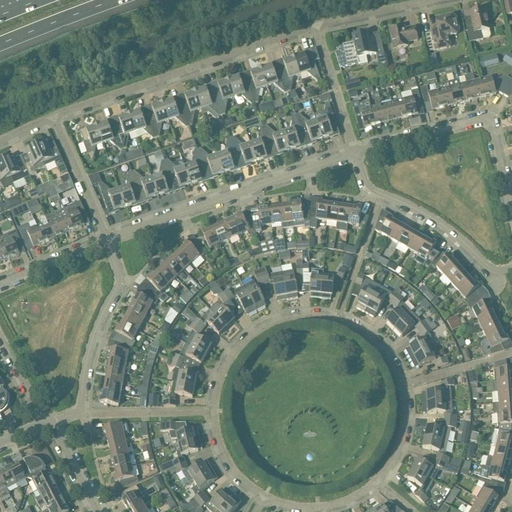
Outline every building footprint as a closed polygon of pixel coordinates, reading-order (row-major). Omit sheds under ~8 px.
[(511,15),(511,0),(503,2),(506,17),(511,15)] [(489,30),(485,10),(470,13),(474,29),(467,30),(470,43),(483,40),(481,32),(489,30)] [(456,19),(453,17),(439,19),(439,21),(438,23),(437,23),(439,32),(425,35),(429,52),(447,49),(444,38),(457,35),(459,32),(456,19)] [(404,30),(404,27),(390,30),(394,50),(408,47),(407,43),(418,40),(415,28),(404,30)] [(343,45),(343,48),(339,48),(340,53),(336,54),(340,68),(360,64),(360,66),(368,64),(366,57),(377,55),(377,57),(384,55),(382,43),(375,44),(373,37),(368,38),(368,35),(366,35),(366,34),(360,35),(360,36),(353,38),(354,43),(343,45)] [(305,55),(294,59),(300,76),(307,73),(318,83),(321,82),(311,51),(304,53),(305,55)] [(502,62),(511,66),(511,55),(507,52),(502,62)] [(499,65),(497,57),(483,60),(485,68),(499,65)] [(300,76),(294,59),(284,62),(283,60),(277,62),(288,93),(291,92),(294,78),(300,76)] [(272,67),(262,70),(267,87),(274,85),(285,94),(288,93),(277,62),(271,64),(272,67)] [(251,71),(244,74),(255,105),(258,104),(261,89),(267,87),(262,70),(251,74),(251,71)] [(255,105),(244,74),(238,76),(239,78),(229,82),(235,99),(241,96),(252,106),(255,105)] [(469,76),(475,100),(486,97),(481,80),(475,82),(473,75),(469,76)] [(465,103),(475,100),(469,76),(458,79),(459,80),(465,103)] [(492,77),(481,80),(486,97),(497,94),(496,92),(498,92),(504,95),(511,81),(511,79),(507,77),(493,81),(492,77)] [(454,105),(465,103),(459,80),(448,83),(454,105)] [(361,88),(359,81),(345,85),(347,92),(361,88)] [(218,83),(211,85),(222,116),(225,115),(228,101),(235,99),(229,82),(218,85),(218,83)] [(439,91),(444,108),(454,105),(448,83),(438,86),(440,91),(439,91)] [(222,116),(211,85),(205,87),(206,90),(196,93),(202,110),(208,108),(219,117),(222,116)] [(444,108),(439,91),(428,94),(427,87),(420,89),(424,105),(431,103),(433,111),(444,108)] [(403,100),(407,118),(418,115),(416,107),(422,106),(418,90),(401,95),(403,100)] [(356,91),(347,93),(349,99),(357,97),(356,91)] [(185,94),(179,97),(189,128),(192,127),(195,112),(202,110),(196,93),(186,97),(185,94)] [(173,101),(163,105),(169,122),(175,119),(186,129),(189,128),(179,97),(172,99),(173,101)] [(403,100),(392,103),(397,120),(407,118),(403,100)] [(261,112),(282,108),(281,101),(260,105),(261,112)] [(365,129),(376,126),(371,108),(370,103),(359,106),(359,109),(354,110),(358,124),(363,123),(365,129)] [(397,120),(392,103),(382,106),(386,123),(397,120)] [(323,120),(317,122),(323,139),(333,136),(334,138),(340,136),(329,104),(326,106),(323,120)] [(169,122),(163,105),(153,108),(152,106),(146,108),(157,139),(160,138),(162,124),(169,122)] [(371,108),(376,126),(386,123),(382,106),(371,108)] [(140,113),(130,116),(136,133),(143,131),(154,140),(157,139),(146,108),(139,110),(140,113)] [(299,115),(296,116),(307,147),(313,145),(312,143),(323,139),(317,122),(310,125),(299,115)] [(113,120),(124,151),(127,150),(129,135),(136,133),(130,116),(120,120),(119,117),(113,120)] [(290,131),(284,134),(290,151),(300,147),(301,149),(307,147),(296,116),(293,117),(290,131)] [(97,127),(103,144),(110,142),(121,152),(124,151),(113,120),(107,122),(107,124),(97,127)] [(290,151),(284,134),(277,136),(266,126),(263,128),(274,159),(280,156),(280,154),(290,151)] [(84,144),(77,146),(81,156),(87,154),(90,162),(94,161),(96,147),(103,144),(97,127),(87,131),(86,129),(79,131),(84,144)] [(274,159),(263,128),(260,129),(257,143),(251,145),(257,162),(267,159),(268,161),(274,159)] [(257,162),(251,145),(244,148),(233,138),(230,139),(241,170),(247,168),(247,166),(257,162)] [(241,170),(230,139),(227,140),(225,154),(218,157),(224,174),(234,170),(235,172),(241,170)] [(46,143),(36,147),(46,167),(55,163),(58,169),(65,166),(58,151),(52,154),(46,143)] [(36,172),(46,167),(36,147),(27,151),(32,163),(25,166),(30,177),(37,174),(36,172)] [(200,149),(197,150),(208,182),(214,179),(214,177),(224,174),(218,157),(211,159),(200,149)] [(142,150),(125,156),(127,162),(144,156),(142,150)] [(192,166),(185,168),(191,185),(201,182),(202,184),(208,182),(197,150),(194,151),(192,166)] [(13,157),(4,161),(14,185),(30,177),(25,166),(19,169),(13,157)] [(0,190),(14,185),(4,161),(0,163),(0,190)] [(167,161),(164,162),(175,193),(182,191),(181,189),(191,185),(185,168),(178,170),(167,161)] [(159,177),(152,180),(158,197),(168,193),(169,195),(175,193),(164,162),(161,163),(159,177)] [(135,172),(132,173),(142,205),(149,202),(148,200),(158,197),(152,180),(146,182),(135,172)] [(142,205),(132,173),(129,174),(126,189),(119,191),(125,208),(135,204),(136,207),(142,205)] [(60,179),(63,186),(71,182),(69,175),(60,179)] [(51,181),(35,188),(38,195),(54,188),(51,181)] [(115,212),(125,208),(119,191),(113,193),(102,184),(98,185),(109,216),(116,214),(115,212)] [(61,186),(56,189),(59,196),(65,193),(61,186)] [(56,189),(55,189),(48,192),(51,199),(59,196),(56,189)] [(49,203),(46,196),(38,199),(41,206),(49,203)] [(37,200),(27,205),(30,210),(32,216),(42,212),(39,206),(37,200)] [(81,202),(65,209),(74,231),(85,226),(83,222),(88,219),(81,202)] [(310,222),(310,228),(316,229),(317,221),(327,222),(329,206),(323,205),(323,202),(319,202),(317,210),(310,209),(310,211),(310,222)] [(297,206),(291,207),(294,228),(305,227),(305,229),(310,228),(310,222),(310,211),(303,212),(301,203),(297,203),(297,206)] [(327,222),(338,224),(340,207),(329,206),(327,222)] [(291,207),(280,208),(282,225),(283,225),(283,230),(294,228),(291,207)] [(338,224),(337,231),(347,233),(348,225),(351,209),(340,207),(338,221),(338,224)] [(351,209),(348,225),(359,227),(359,229),(365,230),(369,218),(361,216),(362,208),(358,207),(357,210),(351,209)] [(261,233),(261,228),(272,226),(269,210),(263,211),(262,208),(258,209),(259,218),(252,219),(255,231),(256,231),(257,234),(261,233)] [(269,210),(272,226),(282,225),(280,208),(269,210)] [(65,209),(55,214),(64,235),(74,231),(65,209)] [(55,214),(45,218),(54,240),(64,235),(55,214)] [(232,221),(239,236),(247,232),(250,237),(257,234),(256,231),(255,231),(252,219),(250,220),(247,214),(242,216),(241,214),(237,216),(238,218),(232,221)] [(390,239),(398,225),(392,222),(394,220),(390,217),(387,222),(379,218),(375,231),(380,234),(390,239)] [(43,225),(37,227),(44,244),(54,240),(45,218),(41,220),(43,225)] [(230,241),(239,236),(232,221),(222,226),(230,241)] [(44,244),(37,227),(31,230),(28,225),(19,229),(25,244),(31,241),(34,248),(44,244)] [(398,225),(390,239),(399,245),(407,230),(398,225)] [(220,245),(230,241),(222,226),(213,230),(220,245)] [(199,245),(206,242),(210,250),(220,245),(213,230),(207,233),(206,231),(202,233),(204,237),(196,241),(199,245)] [(399,245),(409,250),(417,236),(407,230),(399,245)] [(16,231),(0,239),(2,243),(9,259),(19,255),(16,247),(22,245),(16,231)] [(417,236),(409,250),(418,255),(426,241),(417,236)] [(0,263),(9,259),(2,243),(0,239),(0,238),(0,263)] [(283,239),(260,245),(262,255),(286,250),(283,239)] [(347,240),(339,239),(337,251),(344,252),(347,240)] [(180,252),(192,264),(200,257),(202,259),(207,255),(199,245),(196,241),(190,246),(187,243),(183,246),(185,248),(180,252)] [(418,255),(415,261),(424,267),(428,269),(432,265),(442,252),(435,248),(437,244),(433,242),(432,244),(426,241),(418,255)] [(260,249),(248,253),(248,254),(250,260),(262,256),(260,249)] [(184,272),(192,264),(180,252),(172,260),(184,272)] [(447,258),(442,252),(432,265),(435,269),(437,268),(444,276),(456,265),(452,260),(454,259),(451,255),(447,258)] [(369,259),(387,268),(390,262),(372,253),(369,259)] [(250,260),(248,254),(238,259),(241,265),(250,260)] [(343,266),(350,269),(353,260),(346,257),(343,266)] [(176,279),(184,272),(172,260),(165,267),(176,279)] [(387,268),(396,273),(399,268),(390,263),(387,268)] [(456,265),(444,276),(451,284),(464,273),(456,265)] [(309,266),(303,266),(304,278),(304,283),(304,287),(311,286),(310,294),(312,294),(311,298),(321,299),(323,278),(324,271),(309,270),(309,266)] [(157,274),(168,287),(176,279),(165,267),(157,274)] [(260,270),(265,285),(271,283),(271,282),(273,281),(276,299),(277,298),(278,303),(288,301),(283,273),(268,276),(266,268),(260,270)] [(407,273),(399,268),(396,273),(404,278),(407,273)] [(346,271),(341,269),(337,280),(342,282),(346,271)] [(260,287),(265,285),(260,270),(254,272),(260,287)] [(294,271),(283,273),(287,296),(288,301),(298,299),(298,294),(295,277),(294,271)] [(464,273),(451,284),(458,292),(471,281),(464,273)] [(145,289),(159,300),(162,296),(160,294),(168,287),(157,274),(152,279),(150,277),(147,280),(150,284),(145,289)] [(365,277),(359,275),(356,286),(361,288),(365,277)] [(210,283),(206,278),(199,283),(203,288),(210,283)] [(323,278),(321,299),(331,300),(332,296),(333,296),(335,279),(323,278)] [(358,304),(356,308),(366,313),(368,309),(376,294),(379,288),(364,280),(361,288),(366,290),(358,304)] [(475,286),(471,281),(458,292),(466,301),(464,302),(468,306),(479,299),(474,294),(480,288),(477,284),(475,286)] [(244,287),(257,312),(266,307),(264,303),(265,303),(254,282),(244,287)] [(248,317),(257,312),(244,287),(231,294),(228,290),(224,294),(234,308),(238,304),(237,304),(240,302),(245,313),(246,313),(248,317)] [(368,309),(366,313),(375,318),(377,314),(378,315),(386,300),(388,301),(392,296),(379,288),(376,294),(368,309)] [(156,305),(159,300),(145,289),(141,297),(136,294),(134,298),(136,300),(133,305),(148,313),(153,304),(156,305)] [(392,305),(400,296),(402,293),(397,289),(392,296),(388,301),(392,305)] [(195,297),(188,291),(180,299),(187,305),(195,297)] [(436,298),(428,291),(424,295),(431,303),(436,298)] [(399,311),(387,322),(395,330),(412,313),(402,303),(404,299),(407,296),(402,293),(400,296),(392,305),(397,309),(399,311)] [(229,311),(234,308),(224,294),(219,298),(221,301),(211,311),(227,328),(235,320),(227,312),(229,310),(229,311)] [(482,306),(479,299),(468,306),(471,311),(473,310),(477,320),(493,313),(490,307),(492,306),(490,302),(482,306)] [(172,326),(181,307),(174,303),(165,322),(172,326)] [(143,323),(148,313),(133,305),(128,315),(143,323)] [(197,319),(193,324),(203,331),(206,326),(208,324),(219,336),(227,328),(211,311),(200,322),(197,319)] [(419,333),(429,326),(426,321),(422,324),(412,313),(395,330),(403,338),(414,327),(416,328),(419,333)] [(493,313),(477,320),(482,330),(497,323),(493,313)] [(138,332),(143,323),(128,315),(123,325),(138,332)] [(463,326),(458,316),(447,321),(452,331),(463,326)] [(199,336),(203,331),(193,324),(190,322),(186,327),(193,332),(186,344),(207,356),(212,346),(197,338),(198,335),(199,336)] [(497,323),(482,330),(487,340),(502,332),(497,323)] [(114,342),(133,348),(136,343),(133,342),(138,332),(123,325),(120,330),(118,329),(115,333),(119,335),(116,342),(114,342)] [(433,331),(429,326),(419,333),(423,338),(424,338),(425,340),(410,347),(410,348),(406,350),(410,360),(415,357),(430,349),(428,344),(431,342),(432,340),(429,334),(433,331)] [(487,349),(481,352),(484,358),(492,356),(504,352),(501,345),(509,341),(507,337),(505,338),(502,332),(487,340),(491,350),(488,351),(487,349)] [(461,348),(467,346),(463,339),(458,341),(461,348)] [(133,348),(114,342),(116,343),(114,351),(110,350),(109,354),(111,355),(110,361),(127,364),(129,353),(132,354),(133,348)] [(202,365),(207,356),(186,344),(179,357),(175,356),(173,361),(184,366),(186,360),(185,359),(186,357),(202,365)] [(433,355),(430,349),(415,357),(410,360),(415,369),(420,366),(420,367),(435,359),(436,362),(435,362),(437,368),(449,364),(447,358),(441,360),(437,353),(433,355)] [(190,368),(184,366),(173,361),(169,360),(167,366),(175,369),(172,383),(174,383),(195,388),(197,377),(186,375),(187,373),(188,373),(190,368)] [(110,361),(108,372),(125,375),(129,376),(131,365),(127,364),(110,361)] [(497,382),(497,383),(511,381),(511,370),(507,371),(507,362),(494,366),(495,382),(497,382)] [(144,378),(150,379),(153,369),(146,367),(144,378)] [(125,375),(108,372),(106,382),(123,385),(125,375)] [(475,372),(468,373),(470,383),(470,385),(478,384),(477,381),(475,372)] [(144,378),(142,388),(142,389),(148,390),(150,379),(144,378)] [(423,404),(452,402),(451,390),(450,387),(455,386),(453,380),(442,383),(443,389),(444,389),(444,391),(427,393),(422,394),(423,404)] [(498,393),(511,392),(511,381),(497,383),(498,393)] [(104,393),(121,396),(123,385),(106,382),(104,393)] [(195,388),(174,383),(170,401),(164,402),(164,408),(176,407),(176,401),(175,401),(176,395),(193,399),(195,388)] [(142,389),(142,388),(139,388),(138,395),(141,395),(147,396),(148,390),(142,389)] [(511,392),(498,393),(499,404),(511,403),(511,392)] [(0,414),(2,414),(4,412),(6,410),(8,408),(9,405),(9,403),(9,400),(9,397),(8,395),(7,393),(5,393),(0,396),(0,414)] [(121,396),(104,393),(103,399),(101,399),(100,403),(119,407),(121,396)] [(445,422),(457,423),(457,417),(453,417),(452,402),(423,404),(424,414),(429,414),(429,415),(445,414),(445,416),(445,422)] [(511,403),(499,404),(493,405),(494,415),(498,415),(500,415),(511,414),(511,403)] [(498,415),(499,432),(511,433),(511,431),(511,425),(511,414),(500,415),(498,415)] [(427,429),(424,431),(426,433),(427,433),(426,438),(449,443),(452,429),(456,429),(457,423),(445,422),(435,422),(435,429),(428,427),(428,429),(427,429)] [(178,439),(179,445),(200,440),(198,430),(194,431),(193,430),(183,433),(182,429),(182,424),(161,424),(161,432),(170,432),(172,440),(178,439)] [(121,425),(103,430),(104,434),(106,434),(108,440),(124,436),(129,435),(127,425),(121,425)] [(511,440),(510,440),(511,433),(499,432),(495,431),(491,447),(497,448),(511,452),(511,440)] [(124,436),(108,440),(110,451),(127,447),(124,436)] [(445,457),(449,443),(426,438),(423,449),(439,452),(438,454),(436,460),(447,465),(450,459),(445,457)] [(173,463),(163,467),(166,472),(170,471),(186,464),(184,458),(183,459),(182,456),(199,452),(199,451),(203,450),(200,440),(196,441),(179,445),(181,452),(177,453),(179,461),(173,463)] [(110,451),(113,461),(129,457),(134,456),(132,446),(127,447),(110,451)] [(511,453),(511,452),(497,448),(494,459),(510,463),(511,453)] [(129,457),(113,461),(115,471),(137,467),(134,456),(129,457)] [(419,460),(413,470),(434,481),(441,469),(445,470),(447,465),(436,460),(436,461),(426,457),(425,464),(419,460)] [(486,468),(507,473),(510,463),(494,459),(489,457),(486,468)] [(32,481),(33,482),(37,480),(34,474),(45,469),(46,468),(45,466),(44,464),(43,463),(41,462),(39,460),(38,460),(36,459),(34,459),(32,459),(30,459),(28,459),(26,460),(24,461),(24,463),(30,473),(25,476),(27,480),(28,479),(32,481)] [(186,464),(170,471),(172,475),(177,473),(177,474),(182,473),(189,484),(194,481),(194,482),(213,471),(208,462),(204,464),(203,463),(189,472),(188,473),(187,470),(188,470),(186,464)] [(9,469),(17,485),(27,480),(25,476),(30,473),(24,463),(19,465),(19,464),(9,469)] [(137,467),(115,471),(117,478),(115,479),(116,483),(121,482),(123,490),(139,482),(137,477),(139,476),(137,467)] [(482,467),(478,482),(485,485),(498,490),(499,483),(504,484),(507,473),(486,468),(482,467)] [(0,473),(0,475),(7,490),(17,485),(9,469),(0,473)] [(33,482),(38,492),(54,483),(56,482),(53,475),(50,476),(49,473),(47,474),(45,469),(34,474),(37,480),(33,482)] [(434,481),(413,470),(408,479),(422,487),(419,492),(416,496),(425,504),(429,499),(425,496),(434,481)] [(196,498),(190,503),(194,508),(206,498),(203,493),(206,491),(205,489),(215,482),(218,479),(213,471),(209,473),(194,482),(197,487),(192,491),(196,498)] [(0,475),(0,499),(1,500),(10,495),(7,490),(0,475)] [(38,504),(59,493),(54,483),(38,492),(41,497),(36,500),(38,504)] [(479,500),(492,509),(498,499),(494,496),(498,490),(485,485),(477,499),(479,500)] [(128,511),(142,503),(145,501),(136,486),(123,493),(127,499),(122,502),(128,511)] [(210,511),(219,511),(234,496),(227,489),(224,493),(223,492),(211,505),(209,503),(210,502),(206,498),(194,508),(188,511),(203,511),(201,510),(205,507),(210,511)] [(450,496),(455,499),(460,492),(455,489),(450,496)] [(162,494),(166,501),(171,498),(167,490),(162,494)] [(48,511),(64,503),(59,493),(38,504),(40,508),(45,505),(48,511)] [(238,506),(242,502),(234,496),(219,511),(234,511),(239,507),(238,506)] [(455,499),(450,496),(446,503),(451,506),(455,499)] [(171,498),(166,501),(171,509),(176,506),(171,498)] [(473,510),(477,511),(490,511),(492,509),(479,500),(473,510)] [(68,511),(64,503),(48,511),(45,511),(68,511)] [(147,511),(142,503),(128,511),(147,511)]
